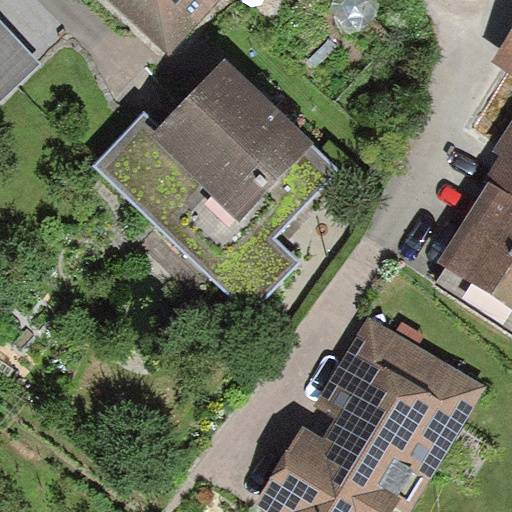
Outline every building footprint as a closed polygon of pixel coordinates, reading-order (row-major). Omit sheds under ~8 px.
[(92,0),(159,58),(209,0),(92,0)] [(0,91),(34,59),(0,23),(0,91)] [(511,49),(504,62),(511,66),(511,155),(442,266),(511,309),(511,49)] [(332,173),(225,69),(157,138),(142,123),(100,165),(248,310),(294,264),(268,239),(332,173)] [(391,511),(470,386),(363,320),(250,502),(267,511),(391,511)]
